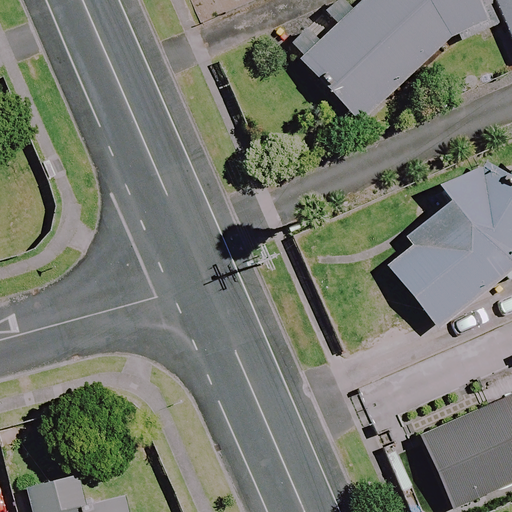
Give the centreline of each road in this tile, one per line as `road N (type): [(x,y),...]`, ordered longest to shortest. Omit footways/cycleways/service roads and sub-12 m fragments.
road 1 (residential): [(80,0),(204,283)]
road 2 (residential): [(204,283),(309,511)]
road 3 (residential): [(204,283),(0,339)]
